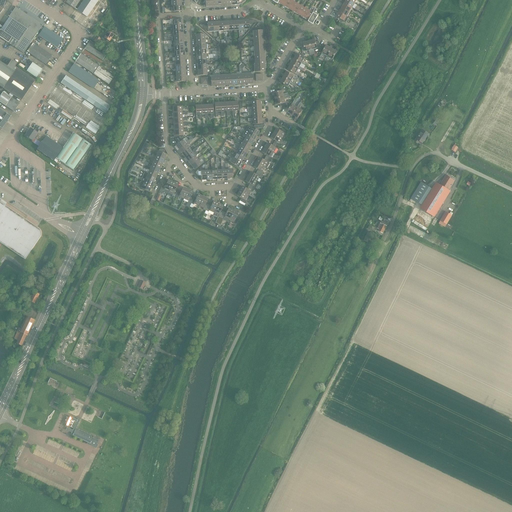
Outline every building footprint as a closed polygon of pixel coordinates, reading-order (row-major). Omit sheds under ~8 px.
[(74,8),(79,0),(67,0),(66,3),(74,8)] [(98,0),(83,0),(77,10),(87,17),(98,0)] [(287,8),(291,10),(296,3),(291,0),(287,8)] [(300,5),(296,3),(291,10),(296,13),(300,5)] [(342,8),(349,12),(352,8),(344,3),(344,4),(342,8)] [(304,8),(300,5),(296,13),(300,15),(304,8)] [(0,37),(23,53),(35,35),(42,25),(24,13),(15,7),(8,17),(12,19),(3,31),(0,29),(0,37)] [(309,10),(304,8),(300,15),(304,18),(309,10)] [(336,11),(339,13),(339,12),(347,17),(349,12),(342,8),(340,11),(337,10),(336,11)] [(309,10),(304,18),(309,21),(313,13),(309,10)] [(344,21),(346,22),(349,18),(347,17),(339,12),(339,13),(336,17),(344,21)] [(313,13),(309,21),(308,22),(313,24),(316,20),(318,16),(313,13)] [(243,20),(244,29),(249,29),(249,23),(254,23),(255,24),(257,21),(255,20),(253,20),(248,20),(243,20)] [(57,47),(62,39),(44,27),(39,35),(57,47)] [(113,34),(108,31),(107,34),(104,38),(103,37),(101,39),(106,42),(107,40),(108,40),(109,41),(113,34)] [(309,41),(312,55),(314,54),(315,54),(314,53),(314,49),(317,48),(320,47),(319,41),(316,42),(315,39),(315,40),(314,38),(313,38),(313,39),(312,39),(312,40),(309,41)] [(310,55),(312,55),(309,41),(306,42),(305,41),(304,41),(304,40),(303,41),(303,43),(304,45),(301,46),(302,52),(305,51),(309,50),(310,55)] [(102,60),(104,57),(107,52),(89,41),(84,48),(102,60)] [(51,56),(32,43),(26,51),(29,53),(46,64),(51,56)] [(324,54),(327,56),(332,48),(333,47),(331,46),(330,46),(329,47),(326,45),(322,53),(319,57),(321,59),(324,54)] [(332,48),(327,56),(324,60),(327,62),(329,57),(332,59),(337,51),(338,50),(337,49),(336,50),(335,49),(335,50),(332,48)] [(293,59),(301,64),(306,66),(307,64),(303,61),(304,58),(297,54),(295,53),(294,54),(295,54),(294,55),(295,56),(293,59)] [(75,61),(109,84),(114,77),(80,54),(75,61)] [(290,64),(298,69),(303,71),(304,69),(299,67),(301,64),(293,59),(292,58),(291,59),(292,59),(291,60),(292,61),(290,64)] [(0,86),(21,100),(34,80),(14,66),(17,63),(11,60),(7,66),(0,61),(0,86)] [(25,70),(26,71),(36,77),(42,69),(32,62),(28,69),(27,68),(25,70)] [(296,72),(298,69),(290,64),(289,63),(288,64),(289,65),(288,66),(289,66),(287,69),(295,74),(300,76),(301,74),(296,72)] [(93,88),(98,80),(74,64),(68,71),(93,88)] [(281,76),(283,77),(291,81),(293,78),(297,81),(298,78),(294,76),(286,71),(284,74),(283,74),(283,75),(282,75),(281,76)] [(65,76),(61,83),(104,112),(105,113),(110,107),(107,105),(65,76)] [(294,86),(295,84),(291,81),(283,77),(281,80),(280,79),(280,80),(279,80),(278,81),(280,82),(288,87),(290,83),(294,86)] [(274,95),(275,99),(289,95),(288,93),(283,94),(282,90),(281,88),(275,89),(276,92),(273,93),(274,93),(272,93),(272,95),(273,95),(273,96),(274,95)] [(19,103),(2,92),(0,95),(0,102),(13,111),(19,103)] [(289,98),(289,95),(275,99),(276,102),(275,102),(275,104),(274,104),(275,105),(277,105),(279,104),(280,107),(286,105),(285,103),(284,99),(289,98)] [(290,116),(291,117),(292,117),(292,115),(297,107),(294,106),(297,101),(294,100),(292,104),(287,112),(290,114),(289,115),(291,116),(290,116)] [(297,107),(292,115),(295,117),(295,118),(296,119),(297,120),(298,118),(302,110),(299,109),(302,104),(299,103),(297,107)] [(0,127),(1,128),(10,116),(0,109),(0,127)] [(251,127),(249,132),(256,136),(259,131),(251,127)] [(55,159),(62,148),(38,131),(37,133),(30,128),(24,135),(32,140),(34,138),(41,143),(37,149),(53,161),(55,159)] [(273,133),(282,138),(284,134),(286,134),(287,132),(282,129),(280,131),(276,128),(273,133)] [(422,143),(428,134),(422,130),(414,141),(417,143),(419,141),(422,143)] [(249,132),(246,136),(254,141),(256,136),(249,132)] [(65,144),(56,158),(74,171),(86,154),(91,146),(73,133),(71,136),(67,141),(65,144)] [(275,141),(273,143),(279,146),(280,144),(279,143),(282,138),(273,133),(270,138),(275,141)] [(246,136),(243,140),(251,145),(254,141),(246,136)] [(182,140),(175,145),(179,149),(186,144),(187,143),(186,142),(188,141),(188,140),(186,137),(182,140)] [(243,140),(241,145),(249,149),(251,145),(243,140)] [(264,148),(273,153),(276,148),(277,149),(279,146),(273,143),(272,146),(267,143),(264,148)] [(186,144),(179,149),(182,153),(189,148),(186,144)] [(241,145),(238,149),(246,154),(249,149),(241,145)] [(189,148),(182,153),(185,157),(192,152),(189,148)] [(266,155),(265,158),(270,161),(272,158),(270,157),(273,153),(264,148),(262,152),(266,155)] [(238,149),(236,154),(243,158),(246,154),(238,149)] [(158,151),(156,156),(164,159),(166,154),(158,151)] [(192,152),(185,157),(188,162),(195,156),(198,154),(195,151),(194,152),(193,151),(192,152)] [(236,154),(233,158),(241,163),(243,158),(236,154)] [(156,156),(154,160),(162,164),(164,159),(156,156)] [(195,156),(188,162),(191,166),(198,160),(195,156)] [(230,158),(228,161),(230,163),(238,167),(241,163),(233,158),(232,157),(231,158),(230,158)] [(256,162),(265,167),(267,168),(269,163),(270,161),(265,158),(263,160),(259,157),(256,162)] [(154,160),(152,165),(160,169),(162,164),(154,160)] [(198,160),(191,166),(194,170),(201,164),(198,160)] [(258,169),(256,172),(262,175),(263,173),(262,172),(265,167),(256,162),(253,167),(258,169)] [(152,165),(150,169),(158,173),(160,169),(152,165)] [(150,169),(147,174),(156,178),(158,173),(150,169)] [(247,176),(256,182),(259,177),(260,178),(262,175),(256,172),(255,174),(250,172),(247,176)] [(144,173),(142,177),(145,179),(154,183),(156,178),(147,174),(144,173)] [(421,182),(411,197),(411,198),(422,205),(420,208),(434,217),(450,191),(449,190),(455,181),(449,177),(449,176),(447,175),(446,176),(446,175),(440,185),(436,182),(432,189),(421,182)] [(249,184),(248,186),(253,189),(255,187),(254,186),(256,182),(247,176),(245,181),(249,184)] [(142,177),(141,182),(151,187),(154,183),(145,179),(142,177)] [(163,184),(159,192),(162,193),(162,192),(167,194),(168,192),(173,182),(168,180),(165,185),(163,184)] [(140,182),(139,187),(149,192),(151,187),(141,182),(140,182)] [(168,192),(167,194),(172,196),(173,195),(175,197),(178,191),(175,190),(178,185),(173,182),(168,192)] [(239,191),(248,196),(251,191),(252,192),(253,189),(248,186),(246,189),(242,186),(239,191)] [(178,191),(175,197),(178,198),(179,196),(183,199),(188,189),(183,187),(180,192),(178,191)] [(188,189),(183,199),(188,201),(188,202),(190,204),(193,198),(190,197),(193,192),(188,189)] [(241,198),(239,201),(238,202),(244,206),(246,201),(245,201),(248,196),(239,191),(236,195),(241,198)] [(193,198),(190,204),(193,205),(194,203),(199,206),(203,196),(198,194),(196,199),(193,198)] [(203,196),(199,206),(203,208),(203,209),(206,211),(208,205),(206,204),(208,199),(203,196)] [(25,220),(0,202),(0,198),(0,199),(0,198),(0,242),(1,243),(2,244),(10,249),(25,259),(30,252),(31,250),(41,236),(41,234),(41,232),(40,231),(39,229),(38,228),(25,220)] [(208,205),(206,211),(208,212),(209,210),(214,213),(218,203),(213,201),(211,206),(208,205)] [(218,203),(214,213),(213,215),(218,217),(218,216),(221,218),(223,212),(221,211),(223,206),(218,203)] [(223,212),(221,218),(223,219),(223,220),(228,222),(229,220),(233,210),(228,208),(226,213),(223,212)] [(233,210),(229,220),(234,222),(233,223),(236,225),(238,219),(236,218),(238,213),(233,210)] [(439,223),(444,226),(445,224),(446,224),(452,215),(445,212),(440,221),(439,223)] [(381,221),(377,229),(379,230),(378,231),(383,233),(383,232),(386,226),(387,224),(381,221)] [(139,284),(137,287),(142,289),(144,286),(146,283),(141,280),(139,284)] [(29,297),(31,298),(29,301),(34,303),(39,294),(34,292),(33,294),(31,293),(29,297)] [(16,343),(21,346),(26,335),(27,336),(34,320),(26,316),(18,334),(16,333),(13,339),(17,341),(16,343)] [(50,378),(47,384),(57,388),(60,381),(50,378)] [(66,424),(65,426),(65,427),(66,425),(73,429),(71,434),(70,434),(88,443),(87,444),(86,444),(96,448),(95,448),(98,440),(93,438),(94,436),(93,436),(93,437),(75,429),(79,421),(70,416),(69,418),(66,417),(66,416),(66,417),(66,418),(66,419),(66,421),(66,422),(65,423),(66,424)]
